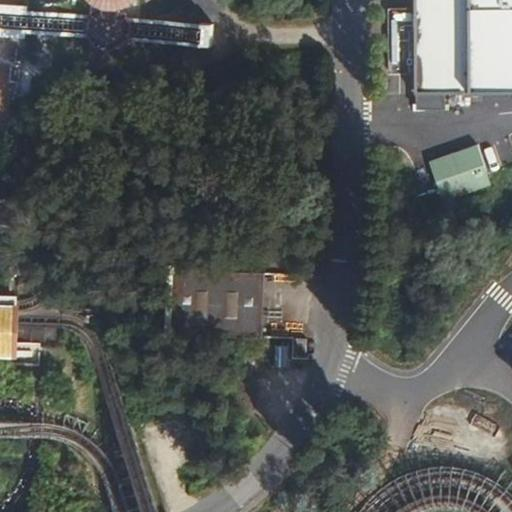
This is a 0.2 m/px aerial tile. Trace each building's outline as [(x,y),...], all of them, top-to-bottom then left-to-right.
[(86,0),(93,6),(102,9),(110,11),(122,9),(130,5),(134,0),(86,0)] [(511,0),(414,0),(415,95),(511,94),(511,0)] [(0,37),(25,39),(25,37),(25,33),(47,35),(68,36),(89,38),(123,40),(147,41),(173,43),(199,45),(199,47),(212,48),(214,24),(200,23),(200,25),(175,23),(149,21),(125,20),(90,17),(70,15),(49,14),(27,12),(27,8),(27,6),(0,4),(0,37)] [(11,65),(10,82),(17,83),(18,65),(11,65)] [(477,146),(430,163),(443,201),(491,184),(477,146)] [(0,200),(0,243),(11,244),(13,201),(0,200)] [(170,311),(169,335),(262,338),(264,273),(172,269),(170,311)] [(0,304),(17,305),(17,297),(0,296),(0,304)] [(16,321),(17,305),(0,304),(0,360),(15,360),(16,321)] [(307,339),(296,339),(296,357),(306,357),(307,339)] [(475,511),(463,497),(457,482),(452,511),(451,511),(448,502),(443,507),(430,469),(448,453),(456,450),(424,445),(395,455),(359,487),(357,501),(346,511),(475,511)]
